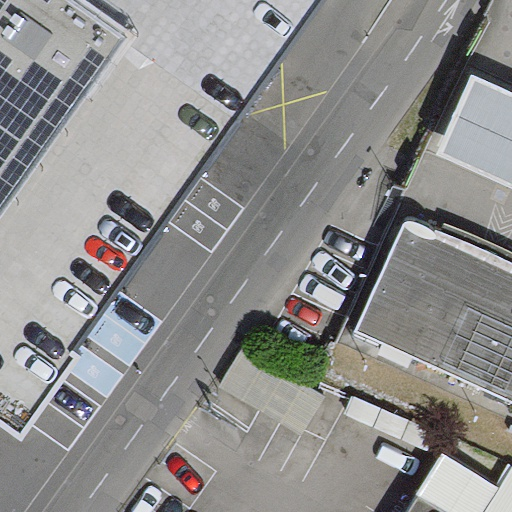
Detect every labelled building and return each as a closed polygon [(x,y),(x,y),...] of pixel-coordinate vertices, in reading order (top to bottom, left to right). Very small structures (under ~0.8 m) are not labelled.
[(240,114),(75,0),(0,0),(0,421),(24,438),(257,129),(240,114)] [(75,0),(240,114),(320,0),(75,0)] [(511,171),(511,78),(473,62),(440,141),(511,171)] [(359,328),(511,385),(511,248),(404,208),(359,328)] [(448,511),(423,497),(413,511),(448,511)]
